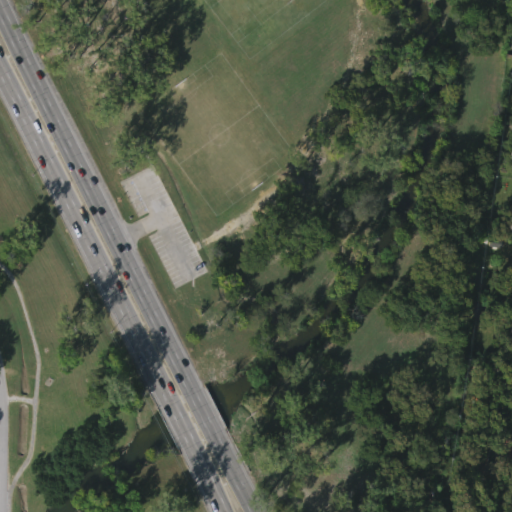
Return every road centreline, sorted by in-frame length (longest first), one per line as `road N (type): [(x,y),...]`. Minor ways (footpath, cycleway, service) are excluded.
road 1 (primary): [(172,348),(0,8)]
road 2 (primary): [(0,57),(152,357)]
road 3 (primary): [(152,357),(206,465)]
